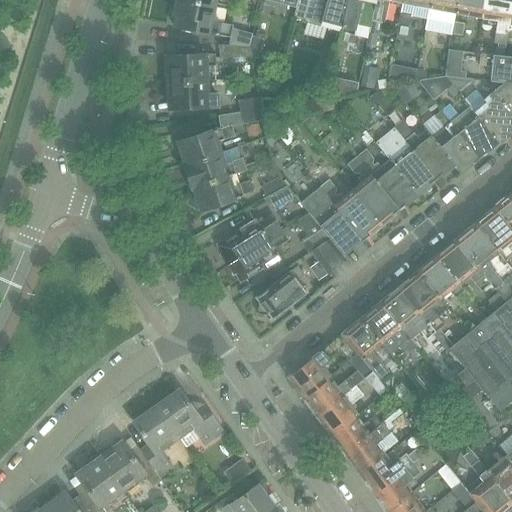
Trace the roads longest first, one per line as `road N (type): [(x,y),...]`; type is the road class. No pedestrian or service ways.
road 1 (residential): [(239,382),(511,157)]
road 2 (residential): [(0,495),(122,375),(199,326)]
road 3 (residential): [(199,326),(135,222),(44,195)]
road 4 (tertiary): [(44,195),(102,0)]
road 5 (residential): [(334,511),(239,382)]
